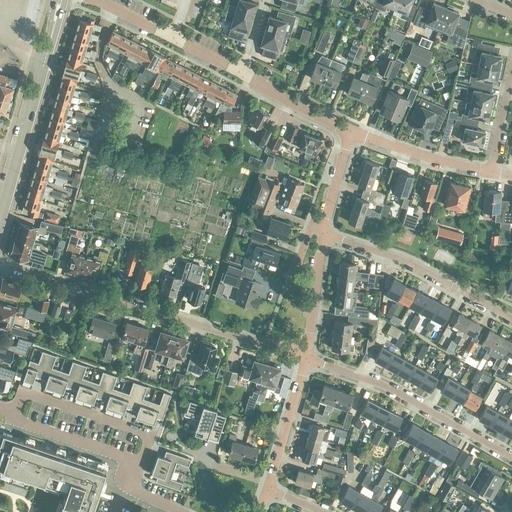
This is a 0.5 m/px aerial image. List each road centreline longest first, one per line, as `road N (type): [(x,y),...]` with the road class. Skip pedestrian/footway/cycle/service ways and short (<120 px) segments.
road 1 (residential): [(308,357),(0,265)]
road 2 (tertiary): [(0,219),(60,0)]
road 3 (residential): [(308,357),(401,394),(511,457)]
road 4 (residential): [(511,317),(408,261),(324,233)]
road 5 (residential): [(490,174),(350,132)]
road 6 (residential): [(267,489),(308,357)]
road 7 (residential): [(308,357),(324,233)]
road 8 (residential): [(350,132),(243,76)]
